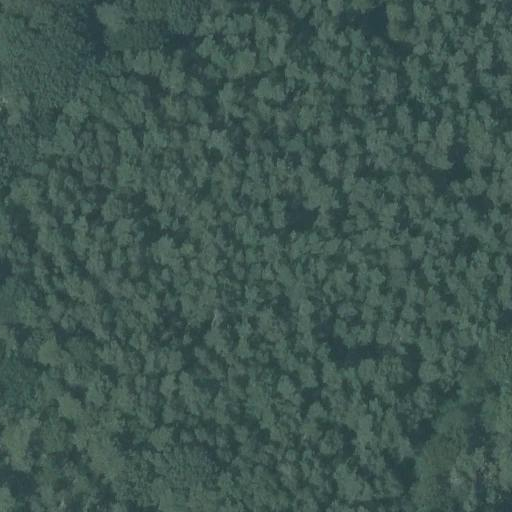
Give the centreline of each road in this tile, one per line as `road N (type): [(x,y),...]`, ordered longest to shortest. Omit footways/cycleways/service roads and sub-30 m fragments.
road 1 (track): [(112,511),(0,408)]
road 2 (track): [(92,0),(0,102)]
